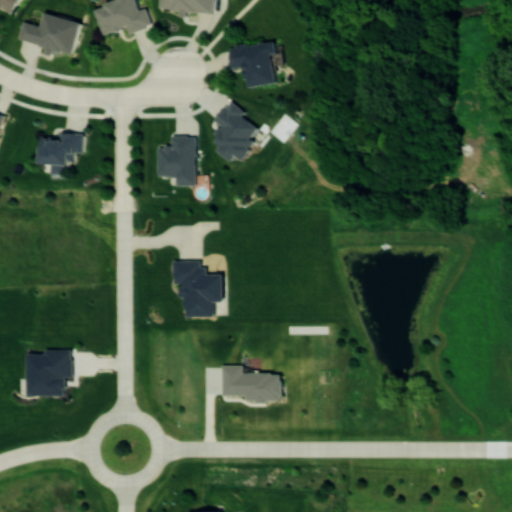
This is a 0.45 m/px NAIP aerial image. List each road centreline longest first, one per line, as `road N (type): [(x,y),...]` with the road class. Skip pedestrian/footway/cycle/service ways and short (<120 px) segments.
road 1 (residential): [(160,447),(511,447)]
road 2 (residential): [(128,413),(123,96)]
road 3 (residential): [(128,413),(100,426),(92,445),(102,471),(120,481),(142,477),(160,453),(150,423),(128,413)]
road 4 (residential): [(123,96),(50,90),(0,73)]
